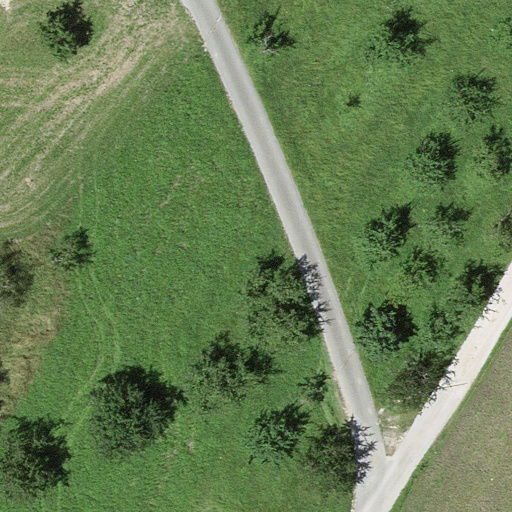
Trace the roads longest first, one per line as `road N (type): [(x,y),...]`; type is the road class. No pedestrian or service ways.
road 1 (track): [(200,0),(307,246),(362,417),(376,506)]
road 2 (track): [(511,277),(376,506)]
